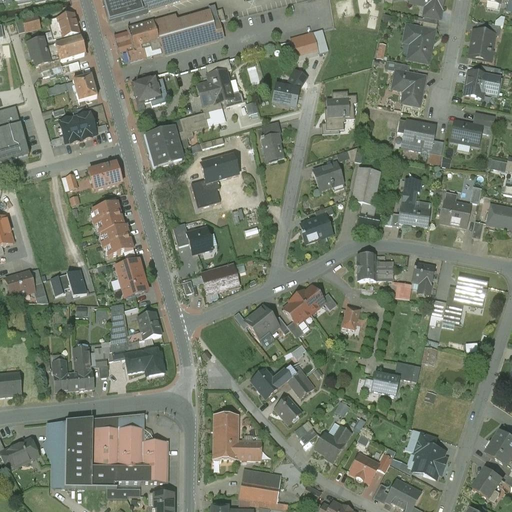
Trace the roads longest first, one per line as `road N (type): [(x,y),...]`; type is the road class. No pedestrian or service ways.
road 1 (residential): [(278,285),(352,248),(373,246),(511,268)]
road 2 (residential): [(378,511),(310,473),(215,374)]
road 3 (residential): [(278,285),(313,86)]
road 4 (tertiary): [(126,148),(177,327)]
road 5 (tertiary): [(178,404),(0,417)]
road 6 (tertiary): [(85,0),(126,148)]
road 7 (residential): [(0,182),(126,148)]
